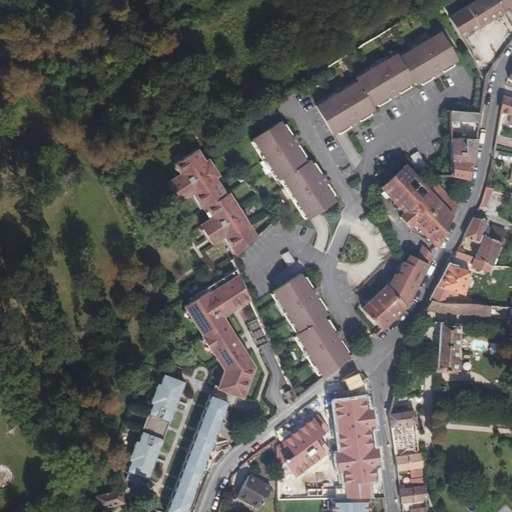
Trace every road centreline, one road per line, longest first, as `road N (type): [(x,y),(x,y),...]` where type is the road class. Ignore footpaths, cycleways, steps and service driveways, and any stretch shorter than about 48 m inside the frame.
road 1 (track): [(0,55),(76,141),(135,221),(151,257),(154,283),(101,375),(65,477)]
road 2 (residential): [(387,352),(472,204),(500,75),(511,54)]
road 3 (residential): [(380,366),(340,375),(229,458),(203,511)]
road 4 (residential): [(356,208),(372,151),(465,90)]
road 5 (residential): [(391,511),(380,366)]
